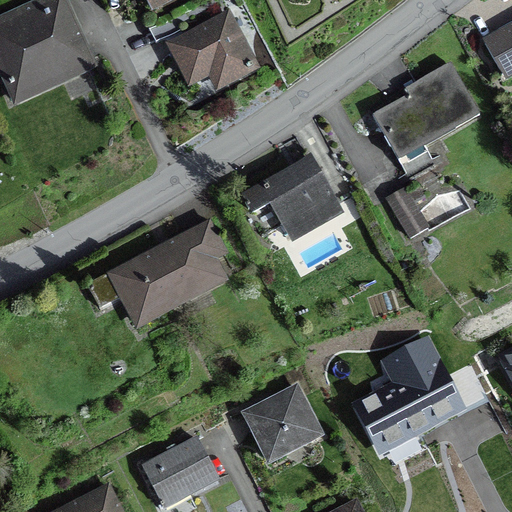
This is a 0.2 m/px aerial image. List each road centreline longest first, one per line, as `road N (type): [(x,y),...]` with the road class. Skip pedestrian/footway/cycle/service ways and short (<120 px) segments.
road 1 (residential): [(433,0),(269,123),(0,275)]
road 2 (unknown): [(179,176),(97,5)]
